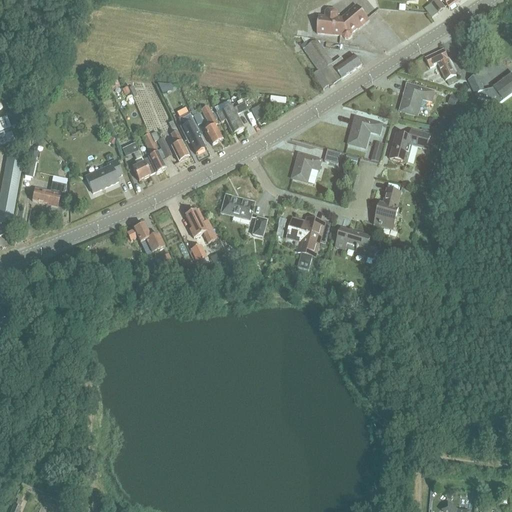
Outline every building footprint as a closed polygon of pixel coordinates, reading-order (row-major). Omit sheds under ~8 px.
[(439,0),(435,0),(433,2),(431,4),(438,13),(445,8),(439,0)] [(442,0),(449,9),(461,0),(460,0),(442,0)] [(326,18),(319,18),(317,35),(343,37),(345,40),(349,40),(352,38),(352,34),(358,29),(358,30),(369,21),(357,6),(349,13),(350,14),(342,20),(337,20),(338,14),(336,11),(329,11),(326,13),(326,18)] [(330,87),(331,88),(362,66),(354,55),(345,62),(342,58),(334,63),(317,42),(310,40),(304,44),(301,46),(319,71),(313,76),(324,91),(330,87)] [(458,81),(456,77),(443,51),(425,60),(430,70),(438,66),(446,82),(447,81),(449,86),(458,81)] [(498,105),(511,95),(511,76),(494,89),(485,92),(477,77),(468,81),(477,99),(498,105)] [(108,85),(112,93),(117,90),(113,82),(108,85)] [(165,86),(158,85),(159,87),(162,95),(167,93),(166,87),(165,86)] [(407,86),(399,113),(417,118),(420,107),(427,109),(429,108),(430,107),(431,104),(432,104),(434,93),(407,86)] [(449,105),(455,107),(458,99),(452,97),(449,105)] [(241,102),(231,107),(228,102),(214,109),(221,123),(225,121),(232,135),(244,130),(236,115),(246,111),(241,102)] [(212,146),(222,141),(214,127),(217,125),(207,107),(201,111),(211,128),(204,132),(212,146)] [(257,122),(266,117),(260,107),(251,111),(257,122)] [(150,119),(154,117),(150,108),(141,112),(151,130),(154,129),(150,119)] [(197,126),(203,123),(199,114),(200,114),(198,110),(191,113),(197,126)] [(186,118),(181,121),(185,128),(182,130),(189,142),(190,145),(195,155),(197,154),(200,153),(205,150),(202,145),(197,135),(199,134),(197,131),(197,130),(193,123),(189,115),(188,115),(189,116),(186,118)] [(380,136),(383,126),(355,118),(347,145),(366,150),(369,139),(367,138),(368,133),(380,136)] [(6,119),(0,120),(0,134),(10,130),(8,125),(6,119)] [(172,122),(168,124),(172,134),(177,132),(172,122)] [(422,129),(421,134),(412,132),(410,139),(396,136),(390,160),(406,165),(411,146),(426,151),(430,137),(431,132),(422,129)] [(10,130),(0,134),(0,145),(1,147),(15,141),(10,130)] [(172,134),(171,135),(176,145),(171,148),(179,163),(189,158),(181,143),(182,143),(177,132),(172,134)] [(163,139),(159,140),(156,133),(151,135),(155,142),(157,142),(166,160),(171,157),(163,139)] [(143,162),(150,177),(156,174),(166,170),(149,136),(143,139),(152,157),(143,162)] [(135,144),(130,147),(134,155),(137,161),(135,162),(138,167),(133,169),(139,183),(150,177),(143,162),(139,152),(135,144)] [(326,156),(324,162),(338,166),(339,160),(340,160),(341,155),(328,151),(326,156)] [(374,153),(371,162),(379,164),(381,155),(374,153)] [(318,172),(321,161),(298,155),(291,180),(307,185),(311,170),(318,172)] [(347,156),(345,163),(356,166),(358,159),(347,156)] [(0,237),(6,235),(8,226),(11,227),(23,162),(7,159),(0,197),(0,237)] [(116,178),(122,176),(115,161),(107,165),(108,168),(85,178),(93,195),(118,183),(116,178)] [(52,183),(50,193),(36,190),(36,192),(34,192),(32,203),(57,208),(59,198),(63,199),(66,186),(52,183)] [(397,209),(400,195),(386,191),(383,206),(380,205),(375,225),(393,230),(398,210),(397,209)] [(250,223),(255,205),(226,197),(221,215),(250,223)] [(217,240),(208,222),(204,224),(198,211),(196,212),(195,212),(190,214),(185,217),(192,230),(189,231),(192,236),(193,240),(203,235),(208,245),(212,243),(217,240)] [(269,225),(267,225),(267,222),(257,219),(253,236),(263,239),(265,230),(268,231),(269,225)] [(281,220),(276,237),(283,239),(287,222),(281,220)] [(314,221),(312,226),(293,220),(288,239),(301,243),(298,254),(304,255),(301,263),(309,266),(311,257),(316,259),(325,225),(314,221)] [(134,231),(127,234),(131,243),(138,239),(141,245),(147,258),(152,255),(164,249),(158,236),(150,239),(144,227),(134,231)] [(375,252),(367,250),(370,241),(360,238),(361,236),(341,230),(336,248),(346,250),(347,246),(358,249),(356,255),(373,260),(375,252)] [(195,248),(200,259),(206,256),(201,246),(195,248)] [(167,256),(160,260),(164,268),(171,264),(167,256)] [(220,262),(217,257),(213,259),(211,260),(214,266),(220,262)] [(357,290),(356,282),(346,282),(346,291),(357,290)]
